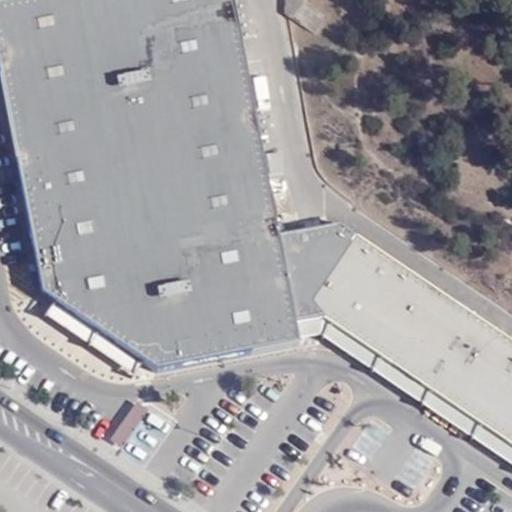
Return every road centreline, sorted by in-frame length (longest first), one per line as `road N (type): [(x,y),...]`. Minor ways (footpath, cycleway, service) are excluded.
road 1 (unknown): [(242,0),(268,50),(297,172),(353,225),(511,328)]
road 2 (unclassified): [(153,511),(0,408)]
road 3 (unknown): [(209,501),(307,358)]
